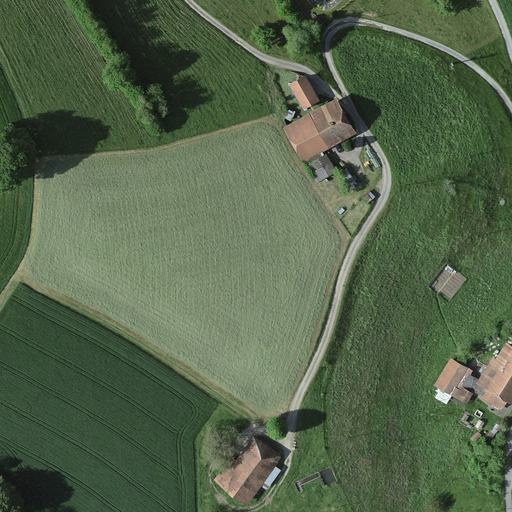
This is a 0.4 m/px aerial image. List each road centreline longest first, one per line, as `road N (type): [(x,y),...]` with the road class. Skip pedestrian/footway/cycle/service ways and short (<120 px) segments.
road 1 (track): [(0,53),(32,132),(38,187),(17,276),(0,303)]
road 2 (track): [(352,108),(313,73),(242,44),(187,0)]
